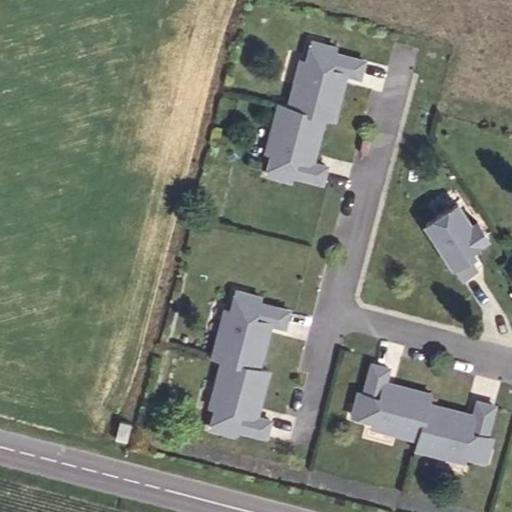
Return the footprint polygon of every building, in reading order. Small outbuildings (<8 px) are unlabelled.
[(339,64),(359,69),(364,53),(334,45),(335,39),(311,33),(306,54),(300,52),(288,100),(324,109),(334,112),(343,74),(337,73),(339,64)] [(324,109),(288,100),(278,97),(266,145),(272,147),(267,167),(291,173),(293,168),(323,175),(327,158),(306,153),(309,144),(315,146),(324,109)] [(457,196),(425,216),(460,272),(475,263),(467,251),(464,246),(470,241),(487,231),(477,215),(471,219),(457,196)] [(473,246),(470,241),(464,246),(467,251),(473,246)] [(226,352),(262,361),(271,324),(265,323),(267,314),(287,319),(291,303),(261,295),(263,290),(238,284),(233,304),(227,303),(215,350),(226,353),(226,352)] [(263,401),(272,363),(262,361),(226,352),(226,353),(214,401),(220,402),(215,423),(240,429),(241,423),(271,430),(275,413),(255,408),(256,400),(263,401)] [(387,378),(392,358),(376,354),(368,384),(363,383),(357,407),(378,412),(376,418),(424,429),(433,393),(435,383),(398,374),(396,381),(387,378)] [(433,393),(424,429),(421,439),(469,450),(471,444),(491,449),(497,425),(491,423),(498,393),(482,389),(477,410),(468,408),(470,402),(433,393)]
